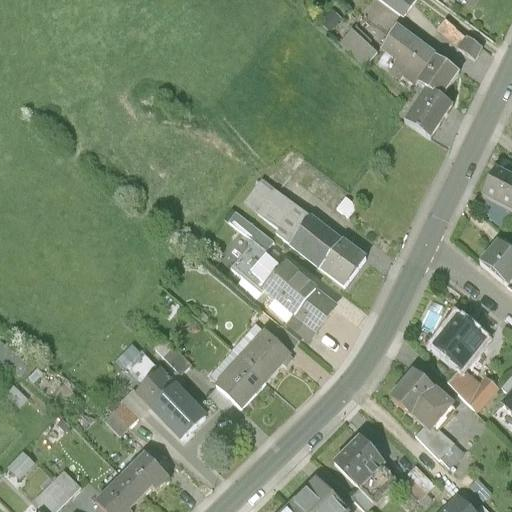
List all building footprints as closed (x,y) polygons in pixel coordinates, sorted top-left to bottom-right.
[(403,22),(417,3),(412,0),(375,0),(375,1),(403,22)] [(483,52),(445,26),(437,35),(453,46),(450,51),(457,56),(459,53),(475,64),(483,52)] [(437,61),(396,32),(382,51),(396,62),(393,67),(389,72),(388,73),(400,82),(404,77),(418,88),(437,61)] [(377,57),(351,34),(340,46),(365,70),(377,57)] [(459,76),(437,61),(418,88),(427,93),(440,102),(459,76)] [(393,67),(388,64),(384,68),(389,72),(393,67)] [(440,102),(427,93),(405,126),(432,144),(454,111),(440,102)] [(511,182),(496,174),(483,202),(511,215),(511,182)] [(365,264),(273,192),(254,216),(276,234),(274,236),(344,291),(365,264)] [(360,209),(349,200),(340,212),(351,221),(360,209)] [(274,247),(236,217),(228,227),(253,246),(254,246),(267,256),(274,247)] [(267,256),(254,246),(253,246),(231,273),(262,299),(266,293),(286,271),(267,256)] [(511,258),(498,247),(480,268),(507,292),(511,285),(511,258)] [(286,271),(266,293),(296,320),(316,296),(286,271)] [(308,346),(334,311),(316,296),(296,320),(289,329),(308,346)] [(483,347),(456,325),(434,352),(440,357),(439,357),(459,373),(460,374),(483,347)] [(299,346),(281,331),(269,344),(286,360),(299,346)] [(269,344),(265,340),(241,365),(265,387),(288,362),(286,360),(269,344)] [(0,342),(0,341),(0,366),(3,363),(20,378),(29,368),(0,342)] [(188,366),(169,347),(158,357),(177,377),(188,366)] [(175,388),(138,349),(123,364),(147,389),(140,395),(154,409),(175,388)] [(439,358),(428,371),(443,384),(455,371),(439,358)] [(265,387),(241,365),(218,390),(241,412),(265,387)] [(487,382),(478,391),(460,374),(459,373),(447,389),(475,417),(499,393),(487,382)] [(452,410),(413,376),(390,403),(423,431),(429,436),(434,431),(452,410)] [(511,380),(501,393),(510,401),(511,398),(511,380)] [(175,388),(154,409),(185,442),(207,421),(175,388)] [(140,421),(125,405),(112,418),(130,431),(140,421)] [(130,431),(112,418),(106,424),(121,440),(130,431)] [(461,457),(434,431),(429,436),(423,431),(414,440),(437,464),(439,463),(448,471),(461,457)] [(360,443),(334,469),(359,494),(373,508),(397,485),(383,470),(385,468),(360,443)] [(19,479),(31,463),(21,456),(9,472),(19,479)] [(170,483),(146,459),(123,481),(144,502),(153,493),(156,497),(170,483)] [(82,494),(65,476),(55,485),(72,503),(82,494)] [(123,481),(97,507),(101,511),(134,511),(144,502),(123,481)] [(63,511),(72,503),(55,485),(35,505),(42,511),(63,511)] [(341,511),(336,506),(316,486),(290,511),(341,511)] [(369,511),(373,508),(359,494),(350,502),(359,511),(369,511)] [(359,511),(350,502),(345,497),(336,506),(341,511),(359,511)] [(467,511),(457,501),(446,511),(467,511)]
